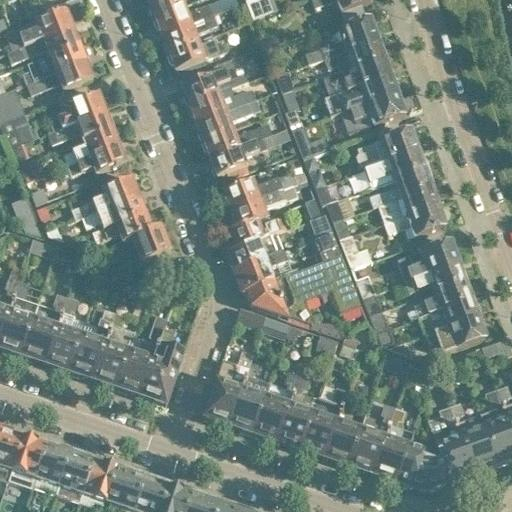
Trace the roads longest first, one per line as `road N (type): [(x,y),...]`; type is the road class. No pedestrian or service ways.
road 1 (residential): [(170,451),(218,299),(103,0)]
road 2 (residential): [(511,251),(424,0)]
road 3 (residential): [(170,451),(345,511)]
road 4 (residential): [(0,393),(170,451)]
